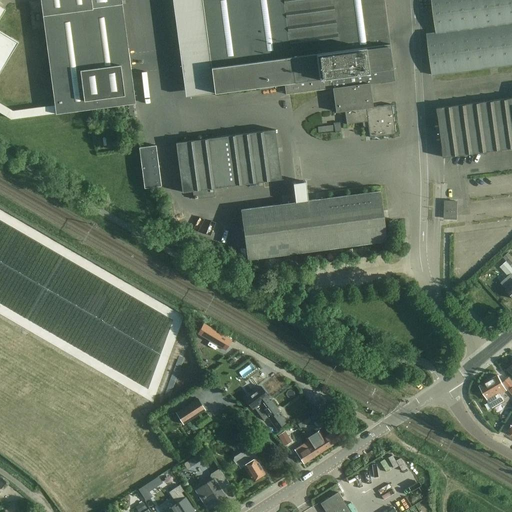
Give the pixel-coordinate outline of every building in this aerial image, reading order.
[(0,0),(0,111),(11,118),(55,112),(54,105),(12,110),(0,102),(0,69),(18,41),(0,29),(0,17),(5,9),(0,6),(0,0)] [(92,8),(90,0),(40,0),(54,105),(55,112),(55,113),(135,103),(122,4),(92,8)] [(369,84),(394,80),(392,68),(383,0),(172,0),(185,96),(284,83),(286,94),(332,88),(336,112),(344,111),(346,124),(362,122),(362,126),(364,127),(368,126),(369,137),(395,134),(391,104),(372,107),(369,84)] [(511,0),(432,0),(437,32),(427,34),(433,75),(511,64),(511,0)] [(444,157),(511,148),(511,97),(437,108),(444,157)] [(318,133),(333,131),(332,125),(317,127),(318,133)] [(213,188),(281,179),(275,129),(175,142),(182,192),(192,191),(193,199),(214,196),(213,188)] [(161,186),(156,145),(139,147),(144,188),(161,186)] [(379,191),(307,201),(305,181),(293,183),(295,202),(241,209),(247,259),(386,241),(379,191)] [(457,219),(458,201),(444,200),(444,219),(457,219)] [(511,265),(511,263),(511,257),(508,253),(503,257),(511,265)] [(511,295),(511,274),(511,273),(511,272),(511,267),(506,262),(501,266),(509,275),(501,283),(507,289),(506,289),(511,295)] [(203,323),(197,333),(225,350),(231,340),(203,323)] [(255,373),(242,383),(250,393),(263,382),(255,373)] [(498,375),(479,386),(488,401),(491,406),(493,409),(505,402),(503,398),(500,394),(506,390),(498,375)] [(262,388),(244,400),(252,411),(254,409),(264,420),(268,417),(277,429),(285,423),(284,421),(285,420),(285,419),(283,416),(281,415),(280,416),(277,412),(279,410),(262,388)] [(183,424),(205,410),(198,399),(176,412),(183,424)] [(320,428),(333,419),(335,420),(338,418),(333,411),(332,410),(330,412),(316,421),(320,428)] [(154,422),(162,417),(159,412),(150,417),(154,422)] [(196,422),(199,427),(211,419),(207,414),(196,422)] [(304,421),(298,425),(300,429),(307,426),(304,421)] [(323,437),(329,447),(345,437),(339,427),(338,427),(335,422),(326,428),(329,433),(323,437)] [(323,437),(319,430),(306,438),(309,442),(308,442),(317,455),(329,447),(323,437)] [(284,432),(279,435),(283,443),(289,440),(284,432)] [(316,455),(317,455),(308,442),(295,450),(303,463),(316,455)] [(244,466),(253,481),(265,473),(255,458),(257,457),(251,447),(242,453),(240,452),(234,456),(233,460),(235,464),(238,464),(240,468),(244,466)] [(198,454),(191,458),(194,464),(201,459),(198,454)] [(232,487),(220,470),(219,468),(210,473),(210,477),(211,480),(198,489),(203,497),(201,498),(208,509),(227,498),(223,493),(232,487)] [(144,484),(138,489),(146,500),(152,496),(149,491),(159,485),(158,484),(154,478),(144,484)] [(381,497),(392,493),(389,483),(377,486),(381,497)] [(189,505),(181,492),(184,490),(179,484),(168,492),(176,503),(163,511),(185,511),(183,509),(189,505)] [(326,511),(350,511),(338,492),(321,503),(326,511)] [(403,496),(399,499),(404,507),(408,504),(403,496)]
